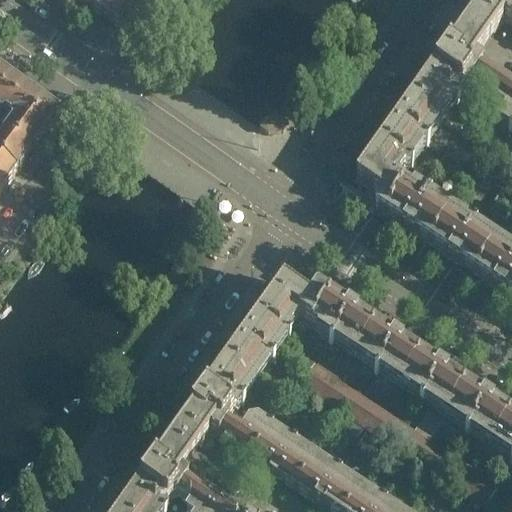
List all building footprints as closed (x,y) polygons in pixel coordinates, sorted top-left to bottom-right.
[(74,0),(91,11),(98,0),(74,0)] [(119,31),(133,11),(117,0),(98,0),(91,11),(119,31)] [(117,0),(133,11),(140,0),(117,0)] [(473,65),(494,36),(503,23),(511,28),(511,14),(503,8),(505,5),(498,0),(486,0),(483,4),(486,5),(450,56),(448,54),(441,63),(456,73),(458,70),(475,82),(482,71),(473,65)] [(511,0),(498,0),(505,5),(503,8),(511,14),(511,0)] [(440,125),(466,88),(472,86),(475,82),(458,70),(456,73),(441,63),(412,105),(440,125)] [(511,90),(482,71),(475,82),(472,86),(507,109),(498,122),(511,130),(511,90)] [(0,100),(13,82),(0,73),(0,100)] [(18,116),(32,96),(13,82),(0,100),(0,112),(5,116),(10,116),(14,118),(18,116)] [(46,135),(60,116),(32,96),(18,116),(46,135)] [(408,170),(440,125),(412,105),(380,150),(408,170)] [(31,156),(46,135),(18,116),(14,118),(15,123),(4,137),(31,156)] [(284,133),(283,124),(283,123),(282,123),(281,122),(280,122),(279,122),(279,123),(266,124),(265,125),(264,126),(260,132),(260,133),(266,137),(267,138),(269,138),(281,135),(282,136),(283,135),(284,135),(284,134),(284,133)] [(24,165),(31,156),(4,137),(0,143),(0,163),(17,176),(19,175),(25,167),(24,165)] [(450,222),(405,192),(396,186),(408,170),(380,150),(354,186),(357,187),(367,194),(363,201),(364,207),(430,251),(450,222)] [(0,193),(3,195),(17,176),(0,163),(0,193)] [(211,234),(209,222),(209,221),(209,220),(208,220),(202,215),(201,215),(196,222),(196,223),(198,236),(198,237),(198,238),(198,239),(199,239),(199,240),(200,240),(210,238),(211,238),(211,237),(211,236),(211,235),(211,234)] [(494,251),(472,236),(450,222),(430,251),(475,280),(494,251)] [(511,262),(494,251),(475,280),(511,304),(511,262)] [(299,323),(295,296),(285,289),(285,288),(283,287),(256,324),(284,344),(299,323)] [(311,331),(329,302),(306,287),(301,288),(295,296),(299,323),(311,331)] [(374,332),(329,302),(311,331),(355,360),(374,332)] [(254,386),(284,344),(256,324),(226,367),(254,386)] [(419,362),(374,332),(355,360),(400,390),(419,362)] [(464,391),(436,373),(419,362),(400,390),(445,420),(464,391)] [(227,423),(254,386),(226,367),(195,411),(211,422),(209,424),(224,435),(228,429),(227,423)] [(494,491),(404,432),(315,373),(302,392),(481,511),(494,491)] [(508,421),(464,391),(445,420),(489,449),(508,421)] [(152,511),(163,511),(170,502),(179,501),(190,508),(187,511),(228,511),(180,480),(200,450),(209,437),(219,443),(224,435),(209,424),(211,422),(195,411),(189,418),(191,420),(156,470),(154,468),(133,498),(152,511)] [(511,423),(508,421),(489,449),(511,464),(511,423)] [(250,464),(269,437),(254,427),(249,428),(242,438),(228,429),(224,435),(219,443),(250,464)] [(314,466),(291,451),(269,437),(250,464),(296,494),(314,466)] [(322,511),(348,511),(361,492),(353,487),(351,491),(314,466),(296,494),(322,511)] [(382,511),(381,511),(367,501),(369,498),(361,492),(348,511),(382,511)] [(152,511),(133,498),(122,511),(152,511)]
